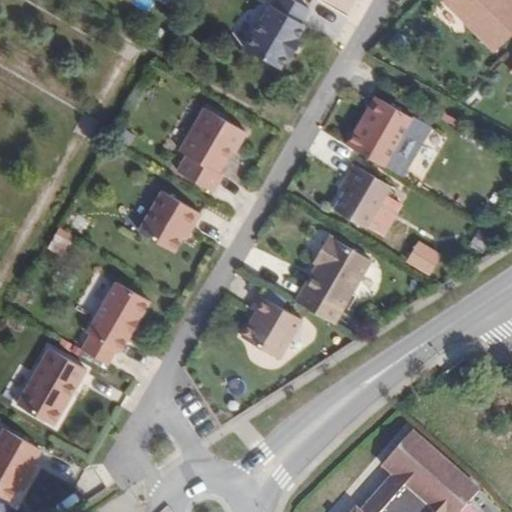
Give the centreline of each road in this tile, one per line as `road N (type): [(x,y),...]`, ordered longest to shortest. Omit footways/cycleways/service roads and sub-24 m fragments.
road 1 (residential): [(155,395),(385,0)]
road 2 (secondary): [(241,490),(347,398),(478,308)]
road 3 (residential): [(155,395),(128,446),(169,502)]
